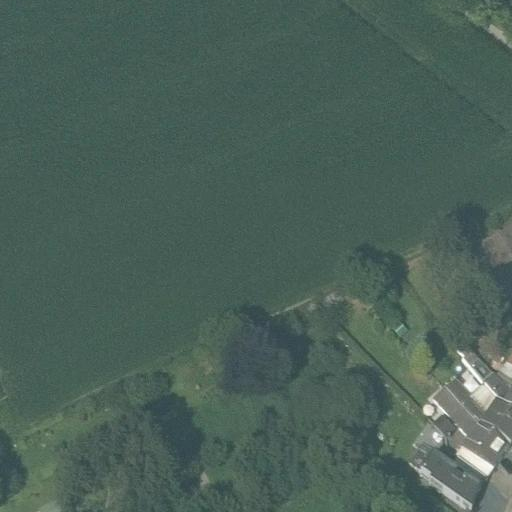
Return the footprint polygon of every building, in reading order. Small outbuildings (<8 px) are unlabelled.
[(511,229),(484,246),(511,304),(511,229)] [(492,374),(477,359),(469,367),(482,384),(492,374)] [(511,371),(505,366),(495,378),(492,374),(482,384),(493,396),(504,406),(511,411),(511,371)] [(462,408),(452,398),(442,408),(452,418),(462,408)] [(511,442),(511,419),(494,407),(488,416),(471,399),(462,408),(484,431),(508,448),(511,442)] [(508,448),(484,431),(462,408),(452,418),(472,438),(464,449),(473,455),(493,469),(508,448)] [(479,489),(430,453),(417,470),(430,480),(429,482),(470,511),(479,489)] [(493,469),(473,455),(467,464),(486,479),(493,469)]
